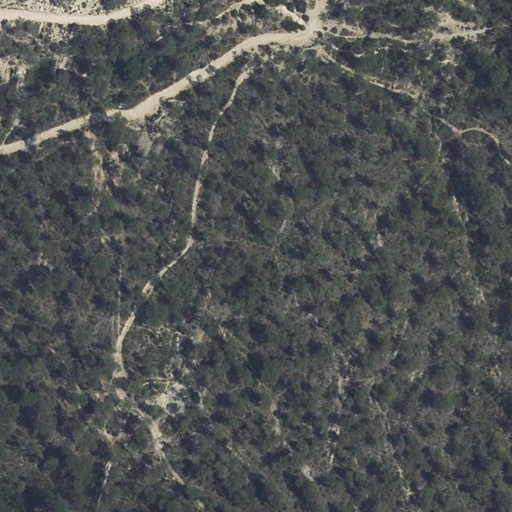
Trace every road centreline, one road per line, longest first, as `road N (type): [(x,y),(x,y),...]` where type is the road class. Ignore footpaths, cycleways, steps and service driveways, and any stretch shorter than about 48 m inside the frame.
road 1 (track): [(280,36),(257,39),(143,103),(0,148)]
road 2 (track): [(151,0),(105,18),(9,10),(0,16)]
